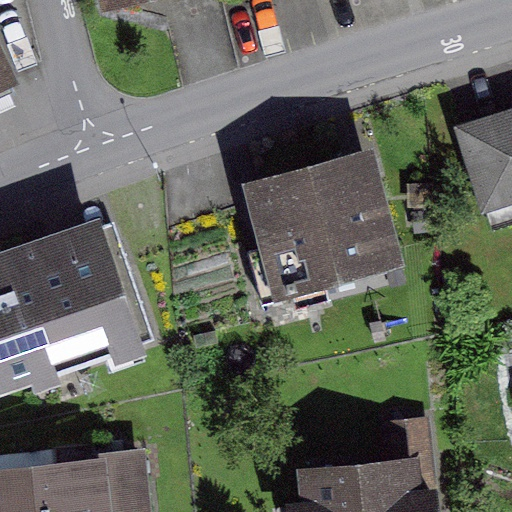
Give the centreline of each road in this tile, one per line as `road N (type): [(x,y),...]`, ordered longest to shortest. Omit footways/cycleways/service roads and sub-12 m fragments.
road 1 (residential): [(511,14),(92,148)]
road 2 (residential): [(92,148),(56,0)]
